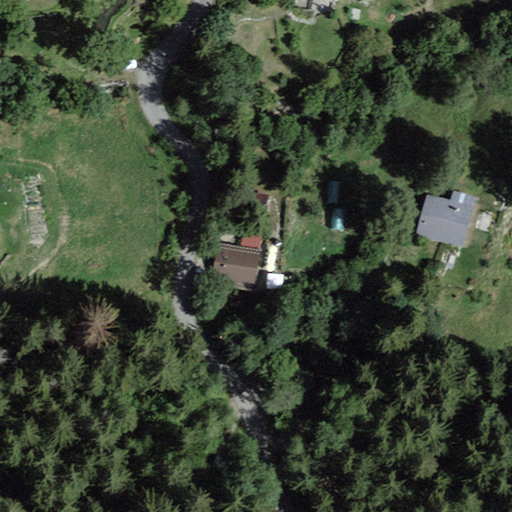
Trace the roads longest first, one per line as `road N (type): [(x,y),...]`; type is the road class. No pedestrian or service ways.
road 1 (track): [(284,511),(249,410),(185,331),(181,307),(198,174),(155,109),(150,72),(202,0)]
road 2 (track): [(264,462),(296,439),(313,342),(371,287)]
